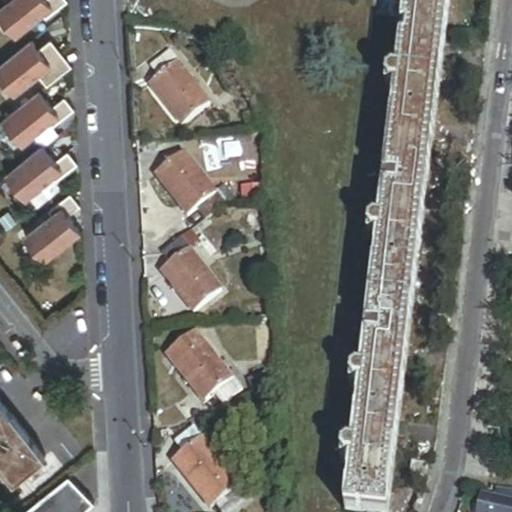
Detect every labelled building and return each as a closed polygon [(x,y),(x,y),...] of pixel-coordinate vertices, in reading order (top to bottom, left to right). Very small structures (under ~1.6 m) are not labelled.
[(44,0),(13,0),(0,11),(0,19),(15,38),(42,16),(45,20),(66,3),(63,0),(45,0),(45,1),(44,0)] [(405,0),(406,1),(396,81),(394,96),(379,226),(377,241),(361,375),(359,391),(353,448),(351,465),(345,509),(368,511),(386,511),(447,0),(405,0)] [(31,43),(0,68),(0,86),(10,99),(37,77),(46,88),(71,68),(50,42),(38,52),(31,43)] [(152,73),(160,83),(181,67),(172,56),(152,73)] [(181,67),(160,83),(151,90),(183,132),(213,109),(181,67)] [(394,96),(396,81),(391,81),(391,85),(386,84),(385,91),(390,91),(389,95),(394,96)] [(39,93),(3,123),(22,146),(49,124),(53,129),(74,111),(64,99),(52,109),(39,93)] [(455,136),(456,126),(444,124),(442,134),(455,136)] [(55,161),(43,146),(7,175),(25,199),(53,177),(56,181),(77,164),(67,152),(55,161)] [(185,161),(157,182),(188,223),(196,216),(205,227),(227,210),(225,208),(240,207),(228,192),(216,201),(185,161)] [(260,190),(246,191),(248,205),(262,204),(260,190)] [(69,215),(80,206),(70,193),(49,210),(52,215),(29,234),(47,257),(82,230),(69,215)] [(447,209),(448,199),(435,198),(434,208),(447,209)] [(377,241),(379,226),(374,225),(373,230),(369,230),(368,236),(372,237),(372,241),(377,241)] [(171,274),(191,259),(202,251),(192,238),(161,262),(171,274)] [(222,301),(191,259),(171,274),(162,280),(194,322),(222,301)] [(438,283),(439,272),(426,271),(425,282),(438,283)] [(199,412),(211,403),(231,388),(195,341),(163,365),(199,412)] [(429,355),(430,345),(417,344),(416,354),(429,355)] [(268,374),(248,383),(255,398),(275,390),(268,374)] [(353,390),(359,391),(361,375),(355,374),(355,379),(350,379),(349,385),(354,385),(353,390)] [(51,453),(2,391),(0,392),(0,455),(19,478),(51,453)] [(242,399),(240,396),(219,413),(221,415),(242,399)] [(421,428),(422,417),(409,416),(408,426),(421,428)] [(181,461),(171,469),(203,511),(238,511),(246,506),(193,436),(173,451),(181,461)] [(345,464),(351,465),(353,448),(347,448),(346,452),(342,452),(341,459),(345,459),(345,464)] [(21,511),(80,511),(93,502),(70,474),(21,511)] [(412,501),(413,491),(400,490),(399,500),(412,501)] [(511,511),(511,507),(482,500),(479,511),(511,511)]
